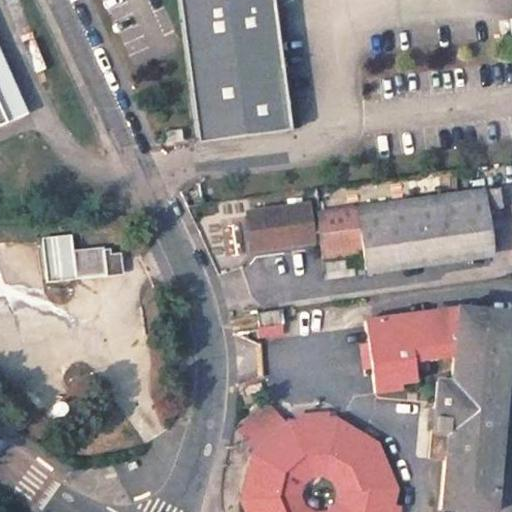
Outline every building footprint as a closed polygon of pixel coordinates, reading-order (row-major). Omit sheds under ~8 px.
[(179,0),(198,140),(288,127),(270,0),(179,0)] [(502,208),(499,187),(317,213),(322,257),(362,252),(364,269),(493,251),(488,210),(502,208)] [(309,239),(304,207),(251,213),(255,247),(309,239)] [(74,277),(72,252),(70,234),(40,236),(45,280),(74,277)] [(101,250),(105,273),(120,271),(118,255),(109,255),(108,249),(101,250)] [(105,273),(101,250),(72,252),(74,277),(105,273)] [(456,307),(377,319),(380,339),(368,340),(368,343),(371,367),(374,392),(400,389),(399,382),(415,379),(412,359),(447,355),(451,382),(435,380),(429,457),(443,459),(438,509),(472,511),(493,511),(511,313),(456,307)] [(259,327),(283,323),(281,308),(257,312),(259,327)] [(377,319),(365,320),(368,340),(380,339),(377,319)] [(260,329),(261,337),(283,333),(281,326),(260,329)] [(368,343),(361,344),(364,368),(371,367),(368,343)] [(286,423),(270,405),(240,431),(255,449),(286,423)] [(389,511),(395,488),(375,442),(336,418),(286,423),(252,452),(241,500),(246,511),(389,511)]
